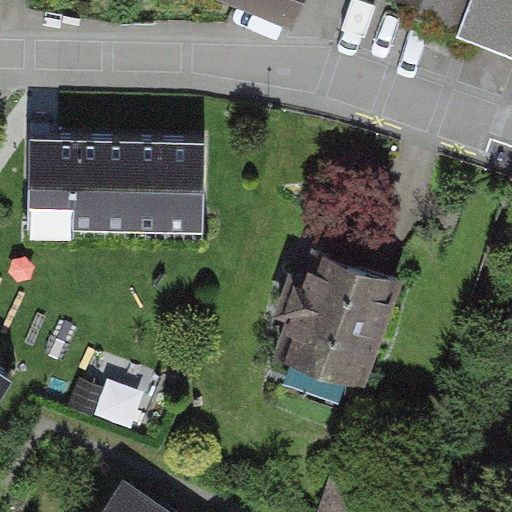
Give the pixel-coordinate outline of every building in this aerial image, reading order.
[(241,0),(298,19),(304,0),(241,0)] [(398,0),(421,9),(424,0),(398,0)] [(511,0),(472,0),(457,39),(511,61),(511,0)] [(208,140),(33,139),(33,233),(207,235),(208,140)] [(386,340),(405,287),(314,255),(295,308),(386,340)] [(367,394),(386,340),(295,308),(276,362),(367,394)] [(0,405),(15,383),(0,372),(0,405)] [(107,511),(173,511),(128,482),(107,511)]
